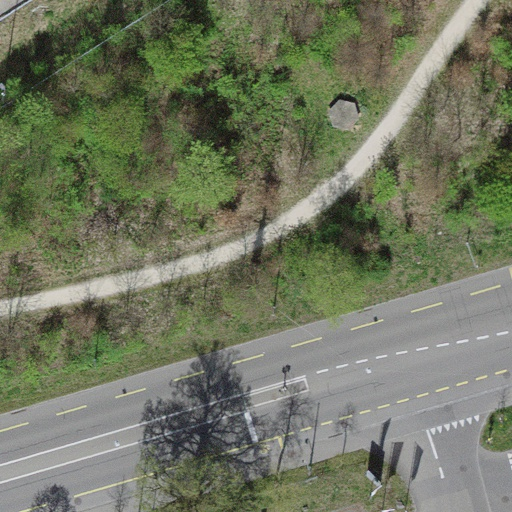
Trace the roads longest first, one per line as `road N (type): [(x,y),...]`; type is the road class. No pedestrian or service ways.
road 1 (track): [(473,0),(370,159),(314,208),(240,252),(0,311)]
road 2 (primary): [(0,475),(511,324)]
